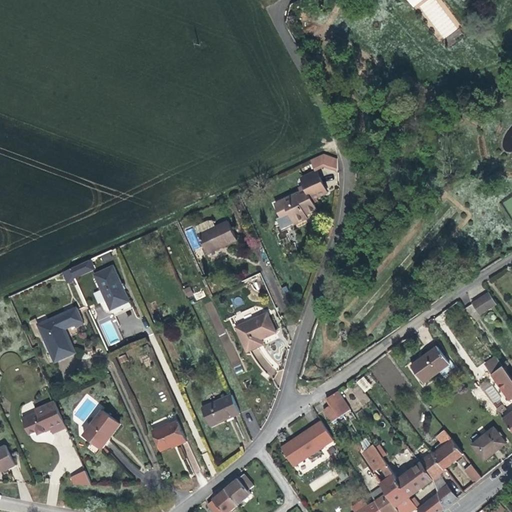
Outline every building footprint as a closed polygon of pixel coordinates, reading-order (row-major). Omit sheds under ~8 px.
[(338,172),(338,159),(324,154),(312,160),(317,171),(318,171),(325,167),(338,172)] [(305,185),(321,177),(318,171),(317,171),(302,178),(305,185)] [(318,210),(314,202),(319,200),(317,197),(328,192),(321,177),(305,185),(307,189),(301,192),(276,204),(282,217),(291,213),(296,224),(308,218),(307,215),(318,210)] [(238,240),(229,221),(217,226),(215,223),(214,222),(213,221),(211,221),(208,220),(200,224),(200,223),(196,225),(195,225),(195,227),(197,230),(198,229),(200,234),(199,234),(207,252),(219,247),(220,249),(238,240)] [(113,257),(110,251),(102,255),(104,261),(113,257)] [(75,278),(93,269),(89,260),(71,269),(72,272),(75,278)] [(130,301),(114,266),(96,275),(112,310),(130,301)] [(72,272),(71,269),(64,272),(68,283),(76,279),(75,278),(72,272)] [(189,286),(183,289),(187,298),(194,295),(189,286)] [(203,290),(193,293),(195,300),(205,297),(203,290)] [(498,303),(491,292),(473,303),(480,315),(498,303)] [(114,316),(133,308),(130,301),(112,310),(114,316)] [(261,339),(276,332),(268,313),(259,318),(254,307),(233,316),(238,327),(237,328),(248,351),(259,346),(256,342),(261,339)] [(76,352),(66,329),(76,324),(77,327),(85,323),(78,308),(40,325),(56,361),(76,352)] [(235,374),(243,370),(227,333),(220,336),(235,374)] [(425,383),(452,364),(439,347),(412,366),(425,383)] [(511,375),(505,366),(505,367),(497,356),(486,364),(511,399),(511,414),(505,420),(511,429),(511,375)] [(479,367),(486,362),(483,358),(476,363),(479,367)] [(363,376),(356,382),(365,392),(372,386),(363,376)] [(351,410),(339,391),(327,399),(330,406),(339,418),(351,410)] [(241,413),(232,395),(203,408),(211,426),(241,413)] [(67,428),(55,400),(36,409),(37,412),(23,418),(31,435),(38,431),(40,435),(46,432),(46,430),(51,427),(51,429),(53,434),(67,428)] [(501,415),(508,409),(504,404),(497,409),(501,415)] [(339,418),(330,406),(324,410),(332,422),(339,418)] [(102,449),(121,424),(104,410),(84,436),(102,449)] [(188,441),(178,421),(172,424),(171,422),(153,431),(162,451),(173,447),(173,446),(178,444),(179,445),(188,441)] [(295,467),(335,440),(322,421),(282,447),(295,467)] [(485,461),(507,443),(495,427),(473,445),(485,461)] [(465,454),(446,430),(438,436),(443,443),(437,448),(439,451),(434,455),(445,469),(464,455),(465,454)] [(17,465),(7,445),(0,448),(0,468),(1,468),(3,472),(17,465)] [(412,500),(410,497),(399,480),(395,474),(377,447),(372,451),(390,478),(382,484),(383,485),(400,511),(413,511),(419,508),(412,500)] [(448,486),(441,474),(446,470),(445,469),(434,455),(433,453),(420,461),(422,463),(434,480),(440,494),(445,507),(457,498),(448,486)] [(410,497),(434,480),(422,463),(399,480),(410,497)] [(483,478),(473,464),(472,465),(466,470),(476,483),(483,478)] [(86,471),(72,477),(75,484),(93,485),(86,471)] [(249,491),(255,486),(245,474),(240,479),(239,479),(227,489),(240,505),(252,494),(249,491)] [(400,511),(383,485),(371,494),(377,502),(376,502),(382,511),(400,511)] [(254,495),(260,490),(256,486),(250,491),(254,495)] [(214,511),(230,511),(240,505),(227,489),(208,505),(214,511)] [(421,511),(439,511),(445,507),(440,494),(422,507),(420,510),(421,511)] [(422,507),(415,497),(412,500),(419,508),(420,510),(422,507)] [(382,511),(376,502),(361,511),(382,511)]
